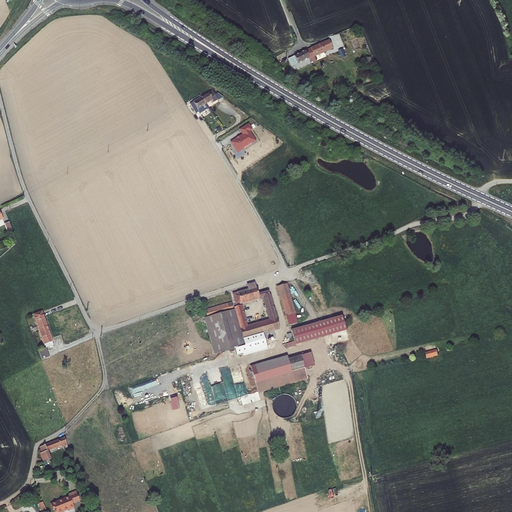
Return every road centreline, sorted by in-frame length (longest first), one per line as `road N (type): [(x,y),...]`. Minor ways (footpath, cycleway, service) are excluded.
road 1 (track): [(0,505),(28,484),(41,442),(61,432),(104,380),(91,327),(24,188),(0,99)]
road 2 (track): [(93,333),(415,223),(466,215),(490,183),(511,181)]
road 3 (secondary): [(511,211),(359,137),(223,57)]
